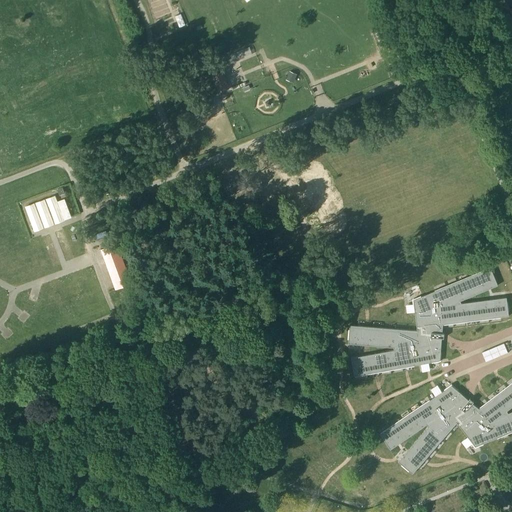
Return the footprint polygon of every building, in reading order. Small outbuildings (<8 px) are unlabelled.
[(394,48),(388,32),(380,35),(386,51),(394,48)] [(234,49),(236,59),(253,55),(250,45),(234,49)] [(169,58),(172,64),(181,61),(178,54),(169,58)] [(217,73),(222,92),(229,90),(225,71),(217,73)] [(34,232),(64,221),(55,196),(25,207),(34,232)] [(132,283),(117,243),(101,249),(116,289),(132,283)] [(504,289),(494,265),(415,297),(421,327),(354,321),(349,340),(393,344),(394,346),(350,351),(350,370),(435,361),(450,327),(511,321),(511,302),(465,306),(464,305),(504,289)] [(511,365),(463,402),(441,383),(374,430),(387,443),(417,424),(419,425),(401,461),(417,472),(442,421),(472,443),(511,426),(511,401),(495,408),(493,406),(511,390),(511,365)]
